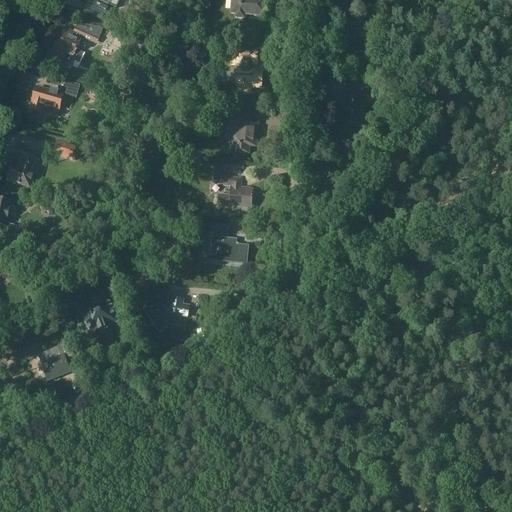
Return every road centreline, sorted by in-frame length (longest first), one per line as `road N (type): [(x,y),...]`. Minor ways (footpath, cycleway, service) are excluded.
road 1 (unclassified): [(0,440),(209,353),(286,305),(309,0)]
road 2 (track): [(464,345),(437,487),(151,377)]
road 3 (track): [(466,0),(305,288)]
road 4 (track): [(511,197),(324,287),(305,288)]
road 5 (track): [(511,357),(295,300)]
